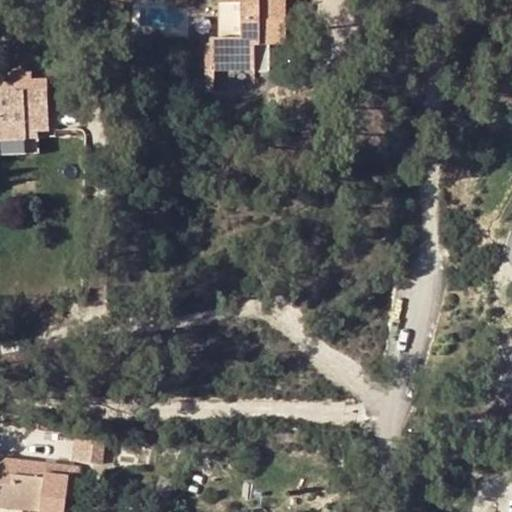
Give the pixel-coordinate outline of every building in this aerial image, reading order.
[(243,0),(244,40),(214,40),(215,62),(216,73),(257,71),(258,60),(272,61),(272,47),(289,46),(288,0),(243,0)] [(39,25),(45,8),(32,5),(27,22),(39,25)] [(272,61),(258,60),(257,71),(272,71),(272,61)] [(216,89),(216,73),(215,62),(208,62),(208,95),(216,95),(216,89)] [(257,71),(216,73),(216,89),(257,89),(257,71)] [(0,158),(40,156),(39,141),(27,141),(27,134),(40,133),(51,133),(47,92),(47,82),(32,84),(31,76),(0,76),(0,158)] [(411,119),(414,111),(408,109),(405,117),(411,119)] [(77,464),(105,467),(108,441),(80,438),(77,464)] [(14,488),(0,486),(0,509),(13,511),(13,501),(44,504),(43,511),(68,511),(72,479),(50,477),(51,466),(14,462),(13,477),(15,477),(14,488)] [(43,511),(44,504),(13,501),(13,511),(23,511),(43,511)]
